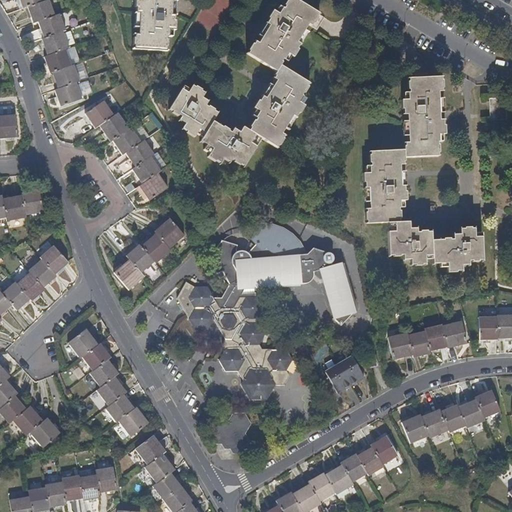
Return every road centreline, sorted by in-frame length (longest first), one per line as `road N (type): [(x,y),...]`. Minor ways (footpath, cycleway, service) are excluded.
road 1 (residential): [(223,499),(442,380),(511,368)]
road 2 (residential): [(98,280),(223,499)]
road 3 (residential): [(511,78),(380,0)]
road 4 (residential): [(0,27),(52,161)]
road 5 (unknown): [(52,161),(81,158),(107,196),(106,217),(81,240)]
road 6 (residential): [(52,161),(98,280)]
